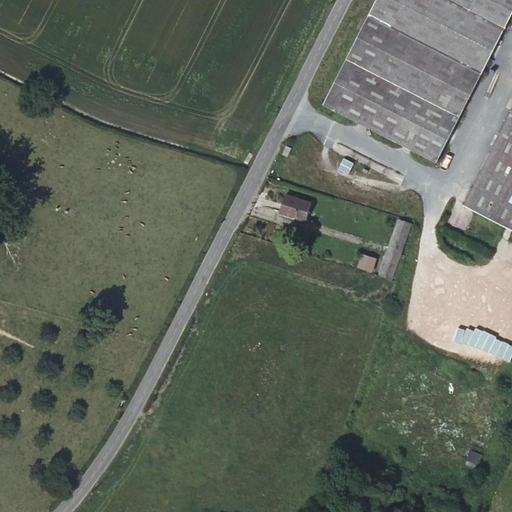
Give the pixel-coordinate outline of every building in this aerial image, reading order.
[(479,69),(490,48),(397,0),(374,0),(368,12),(388,22),(479,69)] [(511,2),(511,0),(454,0),(454,1),(450,0),(397,0),(490,48),(511,2)] [(433,159),(479,69),(388,22),(368,12),(322,102),(433,159)] [(511,100),(461,202),(511,227),(511,100)] [(284,195),(279,212),(304,220),(309,204),(284,195)] [(408,234),(414,235),(418,225),(399,218),(379,270),(393,275),(401,253),(408,234)] [(399,277),(407,255),(401,253),(393,275),(399,277)] [(361,255),(358,270),(374,273),(377,258),(361,255)] [(479,466),(483,456),(470,451),(466,462),(479,466)]
